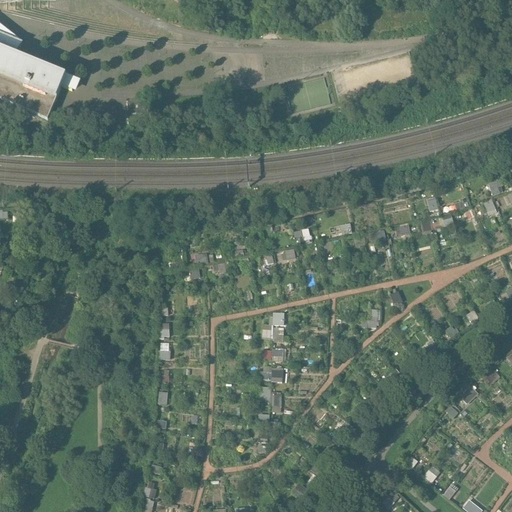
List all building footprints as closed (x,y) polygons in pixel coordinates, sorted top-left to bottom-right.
[(0,98),(49,121),(64,87),(78,93),(83,82),(18,53),(26,44),(0,24),(0,98)] [(495,183),(490,185),(493,194),(498,192),(495,183)] [(436,197),(427,199),(430,212),(439,210),(436,197)] [(421,222),(424,234),(433,232),(431,220),(421,222)] [(351,224),(341,226),(343,235),(353,233),(351,224)] [(403,235),(410,234),(409,224),(401,225),(403,235)] [(267,254),(268,264),(297,259),(296,250),(267,254)] [(396,306),(404,302),(399,291),(391,295),(396,306)] [(365,309),(365,328),(379,328),(380,309),(365,309)] [(288,313),(274,313),(273,327),(287,328),(288,313)] [(264,324),(263,340),(273,340),(273,325),(264,324)] [(161,340),(171,340),(171,327),(162,327),(161,340)] [(276,342),(285,342),(285,328),(276,328),(276,342)] [(161,346),(162,363),(172,363),(172,346),(161,346)] [(284,361),(284,350),(263,349),(263,361),(284,361)] [(263,366),(263,382),(288,381),(288,368),(272,368),(272,366),(263,366)] [(260,387),(261,396),(254,396),(254,403),(271,402),(271,387),(260,387)] [(289,396),(289,391),(273,391),(273,413),(283,413),(283,395),(289,396)] [(161,393),(160,407),(169,407),(170,396),(177,397),(177,393),(161,393)] [(432,484),(441,473),(433,466),(424,477),(432,484)] [(451,486),(445,495),(450,499),(457,490),(451,486)] [(471,500),(464,508),(468,511),(482,511),(484,511),(471,500)]
